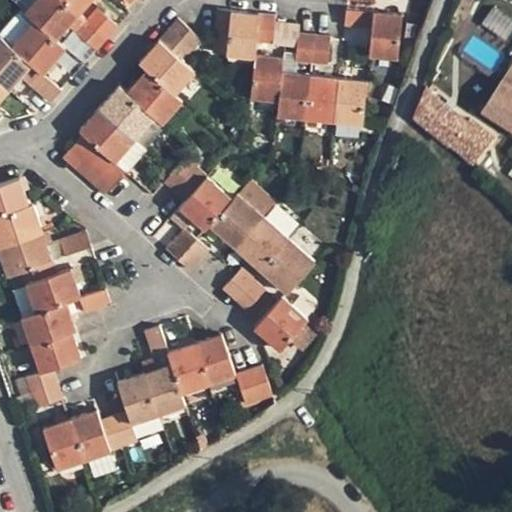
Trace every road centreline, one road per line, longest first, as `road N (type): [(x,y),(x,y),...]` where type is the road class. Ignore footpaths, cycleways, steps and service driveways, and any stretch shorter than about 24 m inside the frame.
road 1 (unclassified): [(442,0),(348,287),(331,364),(267,427),(111,511)]
road 2 (residential): [(27,141),(243,333)]
road 3 (residential): [(27,141),(48,134),(166,0)]
road 4 (unclassified): [(355,511),(331,483),(296,469),(262,474),(197,511)]
